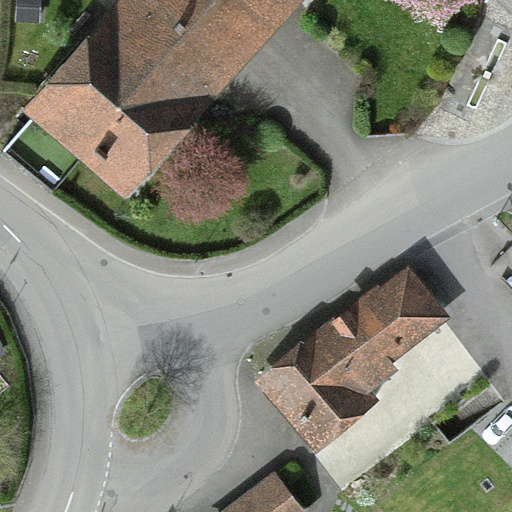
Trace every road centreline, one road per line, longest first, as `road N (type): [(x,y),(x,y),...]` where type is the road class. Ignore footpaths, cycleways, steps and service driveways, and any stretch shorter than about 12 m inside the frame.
road 1 (residential): [(72,321),(203,311),(344,252),(425,207)]
road 2 (tertiary): [(64,511),(84,427),(84,369),(72,321)]
road 3 (residential): [(425,207),(511,349)]
road 4 (tertiary): [(72,321),(0,220)]
